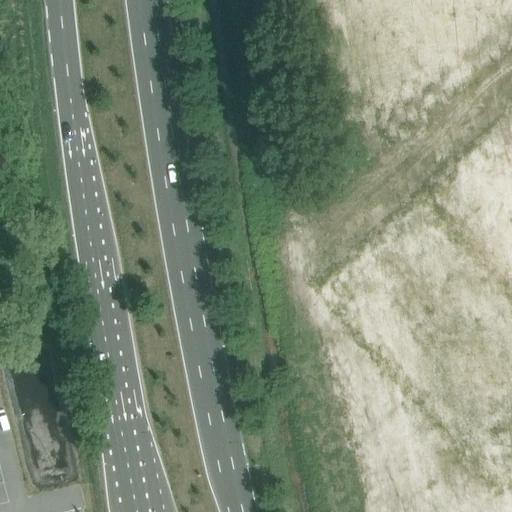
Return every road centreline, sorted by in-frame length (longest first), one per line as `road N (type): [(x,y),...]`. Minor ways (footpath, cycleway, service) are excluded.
road 1 (trunk): [(241,511),(146,0)]
road 2 (trunk): [(59,0),(86,210),(145,511)]
